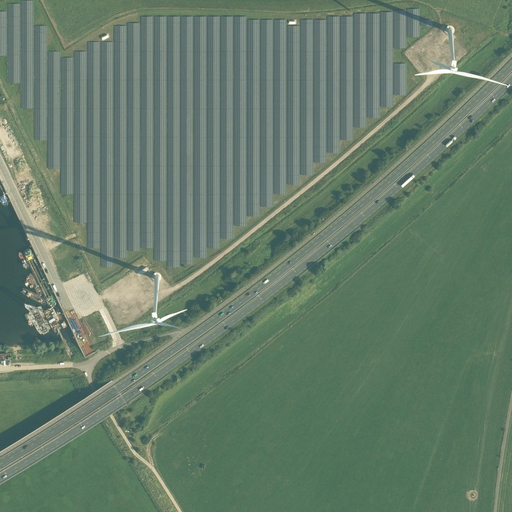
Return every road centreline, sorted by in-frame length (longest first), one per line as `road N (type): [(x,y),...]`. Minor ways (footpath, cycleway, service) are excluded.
road 1 (trunk): [(0,474),(242,313),(377,204),(511,77)]
road 2 (trunk): [(511,65),(260,287),(0,462)]
road 3 (unclassified): [(103,306),(120,342),(93,361),(0,368)]
road 4 (unclassified): [(63,292),(0,161)]
